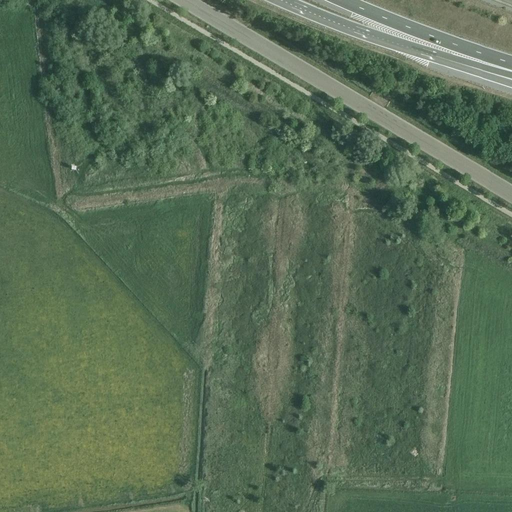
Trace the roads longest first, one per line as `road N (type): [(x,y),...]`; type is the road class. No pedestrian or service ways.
road 1 (tertiary): [(182,0),(511,195)]
road 2 (motorway): [(290,0),(497,71)]
road 3 (motorway): [(339,0),(511,63)]
